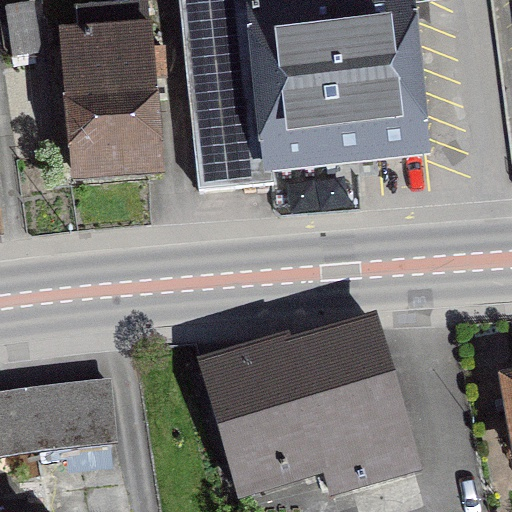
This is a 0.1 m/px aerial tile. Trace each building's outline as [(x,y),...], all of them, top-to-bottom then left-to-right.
[(179,0),(199,192),(273,185),(271,166),(254,0),(179,0)] [(254,0),(271,166),(427,150),(411,0),(386,0),(372,2),(371,0),(254,0)] [(32,5),(5,9),(13,67),(35,64),(34,54),(39,53),(32,5)] [(74,173),(161,166),(149,24),(61,32),(74,173)] [(417,467),(376,328),(325,334),(201,370),(236,490),(322,464),(330,492),(417,467)] [(0,455),(43,449),(114,444),(108,383),(0,396),(0,455)]
